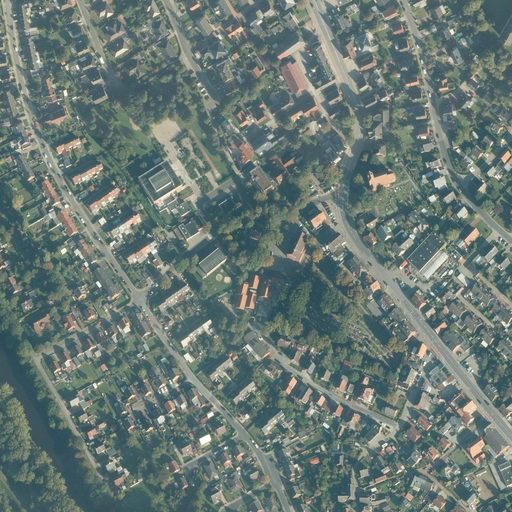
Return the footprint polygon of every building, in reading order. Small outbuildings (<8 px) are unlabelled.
[(71,3),(69,0),(56,0),(60,8),(71,3)] [(160,12),(153,0),(148,0),(142,3),(147,11),(149,10),(152,16),(160,12)] [(197,0),(189,0),(187,1),(192,9),(199,4),(197,0)] [(231,10),(224,0),(218,0),(212,4),(215,10),(218,8),(222,15),(231,10)] [(17,2),(18,11),(26,10),(24,1),(17,2)] [(104,2),(94,9),(99,17),(104,14),(106,17),(113,13),(106,1),(104,2)] [(269,2),(261,7),(266,14),(274,9),(269,2)] [(386,8),(383,9),(387,17),(398,12),(394,4),(386,8)] [(439,4),(431,8),(435,16),(443,12),(439,4)] [(77,18),(74,9),(65,12),(69,21),(74,19),(77,18)] [(18,11),(19,18),(27,17),(26,10),(18,11)] [(256,11),(247,18),(252,26),(249,28),(254,35),(262,30),(256,21),(261,18),(256,11)] [(290,12),(283,17),(289,27),(291,26),(296,23),(290,12)] [(343,13),(334,17),(339,27),(347,24),(352,23),(349,16),(346,17),(345,15),(344,16),(343,13)] [(204,15),(195,21),(204,34),(212,28),(204,15)] [(19,18),(21,27),(28,26),(27,17),(19,18)] [(498,33),(510,41),(511,37),(511,22),(507,19),(498,33)] [(105,33),(110,41),(120,34),(126,31),(121,22),(118,25),(115,20),(106,25),(109,30),(105,33)] [(169,32),(161,21),(155,25),(153,27),(152,27),(155,32),(153,33),(158,40),(169,32)] [(238,22),(233,25),(235,29),(236,30),(235,30),(237,33),(242,29),(242,27),(238,22)] [(271,28),(274,32),(282,27),(280,22),(271,28)] [(401,22),(392,25),(395,32),(398,31),(404,29),(401,22)] [(232,24),(225,29),(230,36),(231,37),(235,34),(237,33),(235,30),(236,30),(235,29),(233,25),(232,24)] [(82,33),(80,25),(77,26),(70,29),(73,36),(82,33)] [(447,25),(438,29),(443,38),(451,34),(447,25)] [(297,29),(281,41),(289,52),(305,41),(297,29)] [(366,32),(357,37),(362,48),(372,44),(366,32)] [(23,35),(25,44),(32,43),(30,34),(23,35)] [(464,36),(455,39),(458,45),(467,41),(464,36)] [(407,38),(398,41),(400,50),(410,47),(407,38)] [(209,46),(208,46),(211,50),(215,56),(216,56),(225,49),(225,50),(225,49),(219,40),(218,39),(218,40),(215,42),(214,42),(212,43),(212,44),(209,46)] [(342,43),(345,50),(353,46),(350,39),(342,43)] [(77,49),(78,53),(89,49),(85,40),(77,44),(70,47),(73,51),(77,49)] [(177,55),(168,40),(162,44),(158,46),(158,47),(168,61),(177,55)] [(319,40),(312,43),(313,46),(319,61),(328,57),(321,42),(321,43),(319,40)] [(124,41),(110,49),(114,57),(128,48),(124,41)] [(289,52),(281,41),(273,46),(282,58),(289,52)] [(25,44),(26,52),(33,51),(32,43),(25,44)] [(456,45),(449,48),(455,61),(462,57),(456,45)] [(353,46),(345,50),(342,51),(345,58),(356,53),(353,46)] [(26,52),(27,60),(34,58),(33,51),(26,52)] [(372,52),(357,59),(362,69),(377,62),(372,52)] [(77,62),(86,58),(84,55),(68,62),(70,66),(77,62)] [(77,62),(81,71),(96,64),(93,55),(86,58),(77,62)] [(257,55),(254,58),(259,67),(259,68),(261,71),(266,69),(257,55)] [(404,58),(399,59),(401,69),(415,66),(412,55),(404,58)] [(323,75),(320,77),(321,78),(321,79),(335,72),(328,57),(319,61),(326,75),(324,76),(323,75)] [(34,58),(27,60),(29,68),(36,66),(34,58)] [(136,60),(124,67),(129,76),(135,72),(139,77),(146,73),(138,59),(136,60)] [(225,59),(216,64),(220,72),(229,67),(227,63),(225,59)] [(281,70),(293,92),(308,84),(297,60),(293,62),(291,60),(281,65),(283,69),(281,70)] [(256,65),(251,69),(256,75),(257,74),(261,72),(256,65)] [(229,67),(220,72),(224,79),(233,74),(231,70),(229,67)] [(468,74),(472,77),(478,70),(475,67),(468,74)] [(9,70),(1,72),(3,81),(11,79),(9,70)] [(89,74),(93,82),(102,78),(98,70),(89,74)] [(89,77),(86,72),(80,75),(83,80),(89,77)] [(335,72),(321,79),(325,85),(338,79),(335,72)] [(417,72),(405,75),(407,84),(419,82),(417,72)] [(379,73),(371,78),(376,86),(384,81),(379,73)] [(40,77),(43,85),(50,83),(52,83),(51,78),(48,79),(47,75),(40,77)] [(446,76),(437,78),(439,88),(448,86),(446,76)] [(364,77),(357,82),(362,89),(369,85),(364,77)] [(472,77),(467,83),(474,89),(479,83),(472,77)] [(317,81),(314,83),(318,89),(325,85),(321,79),(321,78),(316,80),(317,81)] [(220,86),(217,88),(217,89),(220,94),(232,89),(233,88),(233,89),(234,89),(235,88),(231,79),(219,85),(220,86)] [(43,85),(45,93),(54,90),(53,86),(51,86),(50,83),(43,85)] [(90,92),(95,102),(107,96),(102,86),(96,89),(90,92)] [(338,86),(326,93),(332,103),(344,96),(338,86)] [(2,90),(5,98),(14,95),(11,87),(2,90)] [(385,88),(378,92),(382,99),(389,95),(385,88)] [(421,89),(412,91),(412,92),(414,100),(423,98),(421,89)] [(54,90),(45,93),(48,101),(56,98),(57,100),(63,98),(61,92),(55,93),(54,90)] [(485,91),(480,97),(487,104),(493,97),(485,91)] [(457,99),(464,106),(471,99),(463,92),(457,99)] [(285,98),(284,98),(289,105),(295,101),(290,94),(285,98)] [(5,98),(7,106),(16,103),(14,95),(5,98)] [(363,101),(366,106),(377,101),(375,95),(363,101)] [(281,101),(280,101),(285,108),(289,105),(284,98),(285,98),(284,96),(281,98),(282,100),(281,101)] [(307,101),(288,113),(291,119),(302,112),(304,110),(307,114),(310,112),(316,109),(315,108),(319,106),(314,98),(307,102),(307,101)] [(285,108),(280,101),(274,105),(279,112),(285,108)] [(16,103),(7,106),(9,114),(18,111),(16,103)] [(338,104),(328,110),(332,117),(342,111),(338,104)] [(371,119),(368,119),(369,135),(382,134),(382,122),(383,122),(383,125),(388,125),(388,119),(389,119),(389,104),(383,104),(383,107),(377,107),(371,111),(371,119)] [(451,104),(442,105),(443,114),(453,112),(451,104)] [(274,105),(271,107),(275,114),(279,112),(274,105)] [(509,113),(502,106),(496,113),(502,118),(503,119),(509,113)] [(63,107),(56,109),(59,116),(59,118),(63,117),(64,119),(67,117),(63,107)] [(241,107),(233,112),(242,124),(250,119),(241,107)] [(425,107),(415,109),(417,118),(426,116),(425,107)] [(56,109),(48,112),(50,118),(51,121),(55,120),(55,118),(59,116),(56,109)] [(263,109),(256,114),(260,120),(267,115),(263,109)] [(316,109),(310,112),(314,119),(320,115),(317,109),(316,110),(316,109)] [(50,118),(48,112),(40,114),(43,123),(47,122),(47,120),(50,118)] [(459,148),(451,119),(445,120),(453,149),(459,148)] [(226,134),(234,129),(228,120),(221,126),(226,134)] [(12,124),(15,132),(24,129),(21,121),(12,124)] [(496,124),(495,123),(489,130),(496,136),(502,129),(500,127),(496,124)] [(427,124),(419,126),(420,134),(428,133),(427,124)] [(15,132),(18,139),(27,136),(24,129),(15,132)] [(294,132),(297,137),(302,134),(299,129),(294,132)] [(265,133),(252,142),(258,151),(260,154),(268,149),(267,148),(272,144),(269,139),(265,133)] [(27,136),(18,139),(21,148),(30,144),(27,136)] [(340,136),(333,142),(335,144),(340,150),(347,144),(340,136)] [(76,137),(69,141),(72,148),(73,149),(76,148),(75,146),(79,144),(76,137)] [(494,142),(487,137),(482,143),(488,149),(494,142)] [(69,141),(62,144),(64,150),(65,153),(69,152),(68,149),(72,148),(69,141)] [(243,153),(238,156),(241,160),(239,161),(243,167),(250,162),(246,157),(252,152),(249,148),(250,147),(250,146),(248,147),(247,146),(244,141),(243,141),(237,145),(243,153)] [(327,151),(335,160),(343,154),(340,150),(335,144),(330,148),(324,141),(321,144),(327,151)] [(376,145),(374,145),(374,157),(385,157),(385,142),(376,142),(376,145)] [(431,142),(422,144),(424,153),(433,150),(431,142)] [(64,150),(62,144),(61,143),(53,147),(57,156),(62,154),(61,152),(64,150)] [(276,152),(267,159),(277,174),(272,178),(278,186),(293,175),(290,171),(307,159),(298,146),(281,158),(276,152)] [(483,155),(475,149),(471,154),(478,160),(483,155)] [(335,160),(327,151),(323,154),(326,156),(321,161),(330,170),(337,163),(335,160)] [(511,158),(503,152),(497,159),(500,162),(504,165),(505,163),(510,168),(511,166),(511,167),(511,158)] [(470,166),(458,155),(453,160),(466,171),(470,166)] [(17,160),(21,167),(27,164),(24,156),(17,160)] [(436,159),(428,162),(431,170),(439,167),(436,159)] [(506,167),(504,165),(500,162),(496,166),(497,167),(501,170),(502,171),(506,167)] [(98,163),(91,167),(94,174),(95,175),(99,173),(98,171),(102,170),(98,163)] [(166,163),(137,180),(153,205),(182,188),(166,163)] [(21,167),(24,174),(31,171),(27,164),(21,167)] [(91,167),(84,171),(87,177),(88,179),(92,177),(91,175),(94,174),(91,167)] [(490,167),(484,174),(489,179),(492,176),(495,172),(493,170),(490,167)] [(500,171),(501,170),(497,167),(493,170),(495,172),(492,176),(494,178),(497,175),(500,177),(502,176),(501,175),(502,173),(500,171)] [(257,168),(246,176),(250,181),(249,182),(249,183),(251,182),(255,187),(254,189),(259,195),(259,196),(260,196),(261,196),(263,198),(273,190),(257,168)] [(35,178),(31,171),(24,174),(28,181),(35,178)] [(84,171),(77,174),(80,180),(81,183),(85,181),(84,179),(87,177),(84,171)] [(80,180),(77,174),(77,173),(69,177),(74,186),(78,183),(77,182),(80,180)] [(372,178),(367,179),(372,195),(377,193),(377,191),(390,187),(389,184),(395,183),(396,181),(395,177),(393,176),(392,176),(391,174),(373,179),(372,178)] [(442,175),(431,180),(435,189),(446,184),(442,175)] [(40,186),(44,193),(52,189),(48,182),(40,186)] [(480,197),(487,189),(484,186),(481,184),(474,192),(480,197)] [(114,187),(106,192),(111,198),(112,200),(115,198),(114,196),(118,193),(114,187)] [(44,193),(48,200),(55,196),(52,189),(44,193)] [(106,192),(100,197),(104,203),(105,204),(108,202),(107,201),(111,198),(106,192)] [(447,206),(456,199),(450,192),(441,198),(447,206)] [(55,196),(48,200),(52,208),(60,204),(55,196)] [(100,197),(93,201),(97,207),(99,209),(102,207),(101,205),(104,203),(100,197)] [(236,209),(230,199),(218,207),(225,217),(236,209)] [(97,207),(93,201),(87,206),(91,213),(95,210),(94,209),(97,207)] [(191,211),(185,203),(179,207),(175,201),(167,206),(171,212),(175,209),(181,218),(191,211)] [(461,221),(468,214),(460,207),(454,215),(461,221)] [(330,226),(317,211),(309,217),(309,216),(305,219),(314,230),(311,232),(316,237),(319,235),(318,233),(323,229),(320,225),(321,224),(326,229),(330,226)] [(57,216),(62,224),(69,220),(65,212),(57,216)] [(429,226),(414,212),(406,220),(422,234),(429,226)] [(135,214),(128,218),(132,225),(133,226),(137,224),(136,222),(139,220),(135,214)] [(186,220),(176,226),(184,238),(186,242),(199,234),(198,232),(204,228),(196,217),(187,223),(186,220)] [(103,218),(98,221),(101,227),(106,223),(103,218)] [(128,218),(121,223),(125,229),(126,231),(130,228),(129,227),(132,225),(128,218)] [(363,220),(356,224),(362,232),(367,229),(368,232),(380,224),(375,218),(366,224),(363,220)] [(62,224),(65,230),(73,226),(69,220),(62,224)] [(265,226),(255,222),(249,237),(258,242),(265,226)] [(121,223),(115,227),(120,235),(123,233),(122,231),(125,229),(121,223)] [(387,225),(377,231),(384,242),(393,236),(387,225)] [(77,234),(73,226),(65,230),(70,238),(71,237),(77,234)] [(120,235),(115,227),(114,226),(105,233),(108,237),(110,235),(113,239),(120,235)] [(184,238),(176,226),(172,229),(179,241),(184,238)] [(468,247),(480,235),(473,229),(466,236),(462,241),(468,247)] [(446,246),(433,233),(407,261),(409,264),(419,274),(446,246)] [(462,241),(466,236),(463,233),(450,247),(462,258),(466,255),(456,245),(461,240),(462,241)] [(371,234),(363,240),(371,249),(378,243),(371,234)] [(405,234),(396,241),(398,244),(404,252),(414,244),(405,234)] [(299,264),(309,242),(295,236),(286,258),(299,264)] [(337,236),(324,246),(332,255),(341,248),(345,245),(337,236)] [(67,245),(74,241),(71,237),(71,239),(65,242),(67,245)] [(151,240),(144,244),(149,251),(150,253),(153,250),(152,249),(156,246),(151,240)] [(75,246),(76,245),(74,241),(67,245),(70,249),(75,246)] [(75,246),(80,253),(88,248),(83,241),(76,245),(75,246)] [(203,263),(195,270),(203,280),(225,261),(224,259),(229,255),(219,243),(200,259),(203,263)] [(144,244),(138,249),(144,257),(146,255),(145,253),(149,251),(144,244)] [(398,244),(391,249),(399,258),(405,252),(404,252),(398,244)] [(487,264),(498,253),(492,247),(481,258),(487,264)] [(80,253),(84,260),(92,255),(88,248),(80,253)] [(347,254),(341,248),(332,255),(337,261),(347,254)] [(138,249),(131,254),(135,259),(137,261),(144,257),(138,249)] [(135,259),(131,254),(124,259),(129,266),(134,263),(132,261),(135,259)] [(84,260),(88,267),(96,262),(92,255),(84,260)] [(361,265),(355,257),(346,264),(352,272),(361,265)] [(503,271),(509,264),(503,258),(496,266),(503,271)] [(367,273),(361,265),(352,272),(358,280),(367,273)] [(479,274),(470,265),(466,269),(475,278),(479,274)] [(93,275),(98,282),(107,276),(102,269),(96,273),(93,274),(93,275)] [(16,276),(12,270),(7,273),(10,279),(16,276)] [(470,283),(460,275),(456,279),(466,288),(470,283)] [(98,282),(102,288),(111,282),(107,276),(98,282)] [(260,279),(250,277),(248,287),(239,285),(236,296),(238,296),(235,309),(244,312),(245,309),(254,311),(258,298),(264,300),(263,304),(270,306),(275,285),(278,286),(279,282),(268,279),(267,283),(262,282),(261,286),(259,285),(260,279)] [(380,289),(371,278),(364,284),(367,289),(362,293),(367,300),(380,289)] [(3,285),(7,291),(15,287),(12,281),(3,285)] [(102,288),(106,294),(115,288),(111,282),(102,288)] [(176,290),(182,297),(189,292),(184,284),(176,290)] [(470,293),(476,298),(483,291),(478,285),(470,293)] [(15,287),(7,291),(10,297),(18,293),(15,287)] [(115,288),(106,294),(111,301),(119,295),(115,288)] [(456,298),(463,290),(460,288),(453,296),(456,298)] [(85,296),(81,289),(73,292),(78,300),(85,296)] [(176,290),(169,295),(175,303),(182,297),(176,290)] [(444,306),(453,297),(446,290),(437,299),(444,306)] [(488,296),(483,291),(476,298),(481,303),(488,296)] [(163,301),(168,309),(176,304),(175,303),(169,295),(162,300),(163,301)] [(394,306),(386,296),(378,303),(386,312),(394,306)] [(418,296),(411,301),(419,311),(426,305),(418,296)] [(494,301),(488,296),(481,303),(486,309),(494,301)] [(27,299),(18,304),(22,313),(32,308),(27,299)] [(168,309),(163,301),(155,306),(161,313),(168,309)] [(447,311),(453,315),(461,306),(456,301),(447,311)] [(490,311),(496,317),(503,309),(498,304),(490,311)] [(39,311),(42,316),(46,314),(46,316),(51,313),(47,306),(39,311)] [(461,306),(453,315),(458,320),(467,311),(461,306)] [(428,319),(436,313),(431,307),(424,313),(428,319)] [(509,314),(503,309),(496,317),(502,322),(509,314)] [(94,317),(90,310),(82,314),(86,321),(94,317)] [(392,321),(394,323),(402,317),(397,311),(386,320),(389,323),(392,321)] [(42,316),(29,323),(36,335),(41,332),(41,331),(43,330),(44,327),(48,325),(46,322),(49,321),(46,316),(46,314),(42,316)] [(511,320),(511,316),(509,314),(502,322),(506,327),(511,320)] [(139,315),(132,319),(136,327),(140,334),(142,333),(144,337),(142,338),(143,338),(150,334),(144,323),(143,323),(139,315)] [(463,324),(468,329),(475,321),(470,316),(463,324)] [(402,317),(394,323),(395,324),(393,326),(395,329),(397,327),(398,328),(406,322),(402,317)] [(72,324),(69,318),(68,318),(61,322),(67,333),(75,329),(72,324)] [(206,320),(199,325),(204,331),(205,333),(208,330),(209,332),(213,329),(206,320)] [(129,328),(125,321),(118,325),(122,332),(123,331),(129,328)] [(475,321),(468,329),(473,334),(481,326),(475,321)] [(438,334),(446,328),(442,323),(434,329),(438,334)] [(395,333),(399,338),(411,329),(407,324),(395,333)] [(199,325),(192,330),(196,336),(197,338),(201,335),(200,334),(204,331),(199,325)] [(117,335),(113,328),(106,331),(110,339),(117,335)] [(416,335),(411,329),(399,338),(404,344),(416,335)] [(192,330),(184,335),(185,337),(190,342),(193,340),(192,339),(196,336),(192,330)] [(478,338),(483,342),(490,334),(485,330),(478,338)] [(451,331),(440,339),(451,353),(459,347),(465,353),(470,350),(461,339),(456,335),(455,336),(451,331)] [(243,340),(248,345),(256,338),(252,333),(243,340)] [(106,342),(101,334),(95,338),(99,346),(99,345),(106,342)] [(490,334),(483,342),(488,347),(495,339),(490,334)] [(190,342),(185,337),(178,342),(183,349),(187,346),(186,345),(190,342)] [(292,342),(282,337),(278,346),(288,351),(292,342)] [(248,345),(253,350),(261,343),(256,338),(248,345)] [(94,348),(90,341),(83,344),(87,352),(88,351),(94,348)] [(496,349),(501,354),(510,345),(506,342),(505,343),(503,342),(496,349)] [(253,350),(257,356),(266,349),(261,343),(253,350)] [(105,354),(99,345),(99,346),(96,347),(101,356),(105,354)] [(510,345),(501,354),(506,359),(511,353),(511,349),(510,348),(511,347),(510,345)] [(423,360),(426,349),(418,346),(415,357),(423,360)] [(82,355),(78,347),(70,351),(75,359),(76,358),(82,355)] [(266,349),(257,356),(262,361),(270,354),(266,349)] [(94,362),(88,351),(87,352),(84,353),(90,364),(94,362)] [(192,355),(196,360),(200,357),(197,352),(192,355)] [(66,354),(59,358),(63,365),(64,365),(70,361),(66,354)] [(190,363),(192,362),(187,354),(183,356),(186,362),(188,361),(190,363)] [(297,365),(300,357),(294,354),(291,362),(297,365)] [(81,366),(76,358),(75,359),(72,360),(77,368),(81,366)] [(226,358),(219,364),(224,370),(225,371),(229,368),(228,367),(231,364),(226,358)] [(60,371),(55,363),(49,367),(53,374),(60,371)] [(167,363),(161,365),(167,375),(168,374),(172,382),(179,378),(178,376),(179,375),(176,371),(175,372),(175,371),(173,372),(167,363)] [(284,371),(272,363),(269,367),(266,371),(278,380),(284,371)] [(219,364),(213,370),(218,376),(218,377),(222,374),(220,373),(224,370),(219,364)] [(266,371),(269,367),(266,364),(261,370),(264,373),(266,371)] [(311,375),(315,368),(309,365),(305,371),(311,375)] [(454,379),(445,368),(431,379),(438,389),(436,391),(440,393),(446,388),(444,386),(454,379)] [(160,379),(155,369),(148,373),(153,383),(154,383),(158,390),(165,386),(161,378),(160,379)] [(218,376),(213,370),(206,376),(212,383),(216,380),(215,379),(218,376)] [(408,370),(406,377),(412,380),(415,373),(408,370)] [(327,383),(331,375),(324,372),(320,380),(327,383)] [(412,380),(406,377),(403,384),(409,386),(412,380)] [(366,387),(368,381),(362,378),(359,384),(366,387)] [(288,396),(296,383),(291,380),(286,387),(287,387),(283,393),(288,396)] [(248,382),(241,388),(246,393),(248,395),(251,392),(252,394),(257,390),(248,382)] [(345,388),(346,385),(339,382),(336,390),(343,393),(345,388)] [(430,393),(432,389),(429,387),(429,386),(426,384),(423,389),(430,393)] [(493,385),(484,392),(492,402),(500,396),(498,394),(499,393),(493,385)] [(151,394),(147,386),(140,390),(144,398),(151,394)] [(241,388),(235,394),(236,395),(240,399),(241,400),(244,398),(243,396),(246,393),(241,388)] [(367,404),(372,392),(362,388),(357,400),(367,404)] [(135,398),(130,390),(123,394),(127,402),(135,398)] [(196,390),(187,395),(191,402),(196,400),(201,409),(205,407),(196,390)] [(312,399),(314,395),(306,390),(303,394),(303,395),(299,401),(305,405),(310,398),(312,399)] [(303,395),(303,394),(298,391),(294,398),(297,400),(301,394),(303,395)] [(430,397),(420,393),(417,400),(427,404),(430,397)] [(461,393),(447,405),(468,429),(476,423),(470,416),(477,411),(461,393)] [(240,399),(236,395),(229,401),(235,407),(239,404),(237,403),(240,399)] [(78,396),(67,402),(71,409),(79,405),(82,403),(78,396)] [(186,405),(182,398),(176,401),(180,409),(186,405)] [(320,408),(324,401),(318,398),(314,405),(320,408)] [(424,411),(427,404),(417,400),(415,408),(424,411)] [(511,412),(511,413),(511,412),(511,401),(507,405),(506,405),(499,410),(506,419),(511,414),(511,412)] [(82,403),(79,405),(82,411),(89,408),(87,404),(85,405),(83,402),(82,403)] [(175,412),(170,404),(164,407),(168,415),(175,412)] [(126,414),(121,406),(115,410),(119,417),(126,414)] [(339,419),(343,410),(336,407),(332,416),(339,419)] [(398,411),(388,407),(384,415),(394,419),(398,411)] [(163,418),(159,411),(152,414),(156,422),(163,418)] [(279,411),(272,417),(277,424),(281,421),(279,420),(283,416),(279,411)] [(84,414),(76,418),(79,424),(87,420),(84,414)] [(355,429),(360,418),(350,414),(347,423),(346,426),(355,429)] [(277,424),(272,417),(265,423),(265,424),(270,429),(271,430),(277,424)] [(92,418),(87,420),(91,426),(96,423),(92,418)] [(422,418),(418,423),(427,431),(431,426),(422,418)] [(455,419),(449,424),(457,434),(464,428),(455,419)] [(134,429),(130,421),(123,425),(127,433),(134,429)] [(148,422),(141,426),(146,434),(153,430),(148,422)] [(509,446),(490,422),(482,429),(487,436),(484,439),(490,445),(487,447),(495,458),(509,446)] [(214,428),(218,436),(226,432),(222,424),(214,428)] [(267,432),(270,429),(265,424),(259,429),(265,436),(268,433),(267,432)] [(382,428),(375,425),(371,433),(363,439),(369,444),(379,436),(382,428)] [(413,428),(406,434),(414,443),(421,437),(417,433),(413,428)] [(92,429),(84,434),(88,440),(99,434),(96,430),(93,431),(92,429)] [(303,432),(297,435),(300,441),(306,438),(303,432)] [(198,438),(202,445),(210,441),(206,433),(198,438)] [(442,436),(436,442),(445,450),(450,445),(442,436)] [(481,438),(466,448),(476,464),(486,458),(481,450),(486,447),(481,438)] [(188,443),(179,448),(183,455),(192,450),(188,443)] [(101,445),(94,449),(97,456),(104,452),(101,445)] [(240,446),(232,450),(236,458),(244,454),(240,446)] [(105,452),(108,458),(110,457),(115,454),(112,448),(105,452)] [(433,449),(427,454),(434,460),(439,455),(433,449)] [(285,451),(278,454),(282,462),(289,459),(285,451)] [(231,461),(227,453),(219,458),(223,465),(231,461)] [(416,453),(411,458),(417,464),(422,459),(416,453)] [(390,471),(381,456),(374,460),(383,474),(390,471)] [(319,458),(310,461),(312,466),(321,462),(319,458)] [(289,459),(282,462),(285,470),(292,467),(289,459)] [(111,462),(103,467),(106,473),(115,468),(111,462)] [(179,470),(175,462),(167,466),(172,475),(179,470)] [(218,475),(210,462),(203,466),(210,479),(218,475)] [(500,473),(511,468),(510,466),(509,463),(498,468),(499,470),(500,473)] [(398,464),(392,468),(397,475),(403,472),(398,464)] [(451,469),(447,464),(440,471),(446,477),(453,470),(451,469)] [(455,464),(451,469),(453,470),(455,473),(459,469),(455,464)] [(292,467),(285,470),(290,482),(298,479),(292,467)] [(511,469),(511,468),(500,473),(507,488),(511,485),(511,469)] [(247,474),(252,481),(259,477),(255,469),(247,474)] [(359,470),(361,478),(369,476),(367,469),(359,470)] [(375,479),(377,484),(387,480),(385,475),(375,479)] [(411,485),(420,489),(424,478),(416,475),(411,485)] [(120,478),(111,483),(115,489),(119,486),(121,489),(124,487),(121,481),(126,479),(124,476),(120,478)] [(237,480),(235,476),(227,480),(234,492),(241,488),(237,480)] [(424,478),(420,489),(425,491),(430,493),(434,482),(424,478)] [(188,487),(183,479),(176,482),(181,491),(188,487)] [(345,482),(346,493),(355,492),(355,487),(354,487),(354,481),(345,482)] [(298,489),(290,492),(293,500),(301,497),(298,489)] [(208,495),(212,503),(221,499),(218,493),(217,491),(208,495)] [(429,503),(433,498),(429,494),(430,493),(425,491),(422,495),(425,498),(425,499),(429,503)] [(346,493),(346,494),(350,494),(351,502),(356,501),(355,492),(346,493)] [(465,502),(469,506),(477,498),(470,493),(465,498),(467,499),(465,502)] [(338,495),(338,504),(345,503),(345,502),(351,502),(350,494),(346,494),(346,495),(344,495),(338,495)] [(411,502),(414,498),(408,494),(405,498),(411,502)] [(273,511),(279,510),(272,495),(264,498),(269,511),(273,511)] [(447,503),(439,496),(436,500),(433,504),(440,510),(447,503)] [(360,501),(360,506),(372,507),(372,506),(380,505),(380,504),(386,502),(385,498),(379,500),(379,501),(375,501),(372,502),(360,501)] [(405,498),(400,502),(405,507),(409,503),(405,498)] [(261,511),(262,511),(257,502),(249,506),(252,511),(261,511)]
